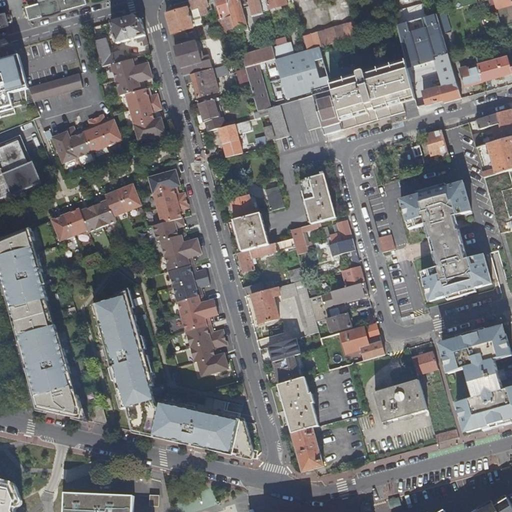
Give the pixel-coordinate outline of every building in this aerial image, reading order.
[(39,0),(39,1),(35,4),(29,6),(29,8),(31,18),(34,19),(88,4),(86,0),(39,0)] [(195,0),(193,0),(189,1),(191,9),(196,28),(203,26),(198,10),(195,0)] [(206,0),(195,0),(198,10),(209,7),(206,0)] [(227,0),(215,0),(221,18),(218,19),(219,21),(221,21),(226,35),(236,32),(227,0)] [(227,0),(236,32),(240,45),(249,43),(238,4),(240,3),(239,0),(247,0),(255,28),(261,26),(264,37),(269,36),(262,8),(260,0),(227,0)] [(260,0),(262,8),(268,7),(269,11),(287,6),(285,0),(260,0)] [(453,0),(456,10),(461,9),(477,4),(475,0),(453,0)] [(403,25),(427,18),(423,5),(392,14),(396,27),(403,25)] [(166,15),(175,49),(197,43),(195,36),(181,40),(179,32),(193,28),(188,9),(166,15)] [(188,9),(193,28),(196,28),(191,9),(188,9)] [(457,100),(461,99),(443,35),(439,20),(437,15),(427,18),(403,25),(396,27),(406,65),(434,57),(435,60),(443,88),(423,93),(427,106),(443,102),(444,104),(450,103),(457,100)] [(115,22),(111,23),(117,44),(133,40),(134,43),(143,41),(144,47),(149,46),(141,20),(135,16),(115,22)] [(439,20),(443,35),(451,33),(447,18),(439,20)] [(307,52),(320,49),(357,38),(353,24),(303,38),(307,52)] [(203,28),(207,40),(216,38),(213,25),(203,28)] [(273,50),(276,61),(289,58),(285,40),(271,44),(272,48),(273,50)] [(95,44),(102,68),(112,66),(112,65),(110,57),(106,41),(95,44)] [(179,62),(183,78),(191,76),(212,70),(210,61),(204,63),(201,52),(199,52),(197,43),(175,49),(178,58),(179,62)] [(243,56),(244,59),(273,50),(272,48),(243,56)] [(336,133),(344,131),(344,130),(331,88),(320,49),(307,52),(289,58),(276,61),(271,63),(263,65),(274,103),(303,94),(304,99),(313,97),(322,128),(324,137),(336,133)] [(256,67),(263,65),(271,63),(276,61),(273,50),(244,59),(244,61),(246,69),(256,67)] [(123,53),(110,57),(112,65),(126,62),(123,53)] [(0,115),(1,119),(16,114),(15,108),(28,104),(26,90),(29,89),(20,56),(1,61),(0,55),(0,115)] [(422,63),(435,60),(434,57),(406,65),(407,68),(416,65),(422,63)] [(478,67),(483,83),(511,74),(511,69),(511,70),(509,58),(478,67)] [(112,65),(112,66),(116,81),(150,71),(149,64),(139,67),(134,68),(132,60),(126,62),(112,65)] [(402,102),(416,98),(407,68),(406,65),(366,77),(365,75),(363,74),(359,74),(358,77),(358,79),(331,88),(344,130),(379,119),(378,116),(391,112),(392,115),(405,111),(402,102)] [(212,70),(191,76),(197,99),(219,93),(215,79),(227,76),(224,67),(212,70)] [(246,69),(252,89),(258,112),(267,109),(268,109),(256,67),(246,69)] [(465,88),(483,83),(478,67),(467,70),(466,68),(460,70),(465,88)] [(150,71),(116,81),(119,92),(140,86),(139,83),(143,82),(153,79),(150,71)] [(80,75),(29,89),(35,102),(84,89),(80,75)] [(140,86),(119,92),(121,97),(126,95),(141,91),(140,86)] [(146,90),(145,90),(141,91),(126,95),(131,111),(159,103),(157,96),(151,97),(148,98),(146,90)] [(309,132),(322,128),(313,97),(304,99),(300,100),(309,132)] [(212,132),(219,130),(225,128),(223,119),(220,120),(214,99),(199,104),(204,124),(206,123),(209,132),(212,132)] [(161,110),(159,103),(131,111),(135,126),(155,121),(153,113),(156,112),(161,110)] [(289,137),(280,106),(268,109),(267,109),(269,116),(276,141),(289,137)] [(258,112),(260,119),(269,116),(267,109),(258,112)] [(485,179),(511,171),(511,114),(511,111),(497,115),(500,125),(499,125),(504,141),(497,143),(484,146),(476,148),(485,179)] [(392,117),(392,115),(391,112),(378,116),(379,119),(379,121),(392,117)] [(500,125),(497,115),(488,118),(477,121),(480,130),(492,127),(499,125),(500,125)] [(123,141),(122,140),(119,131),(115,121),(107,124),(106,121),(104,116),(96,119),(108,147),(123,141)] [(93,153),(108,147),(96,119),(90,121),(92,127),(93,130),(85,133),(93,153)] [(166,134),(161,119),(158,120),(155,121),(135,126),(139,142),(166,134)] [(242,132),(253,129),(250,119),(239,122),(242,132)] [(219,130),(227,159),(243,155),(235,125),(225,128),(219,130)] [(497,143),(504,141),(499,125),(492,127),(497,143)] [(78,158),(78,159),(93,153),(85,133),(77,136),(76,133),(74,127),(67,130),(68,132),(78,158)] [(263,129),(265,138),(266,141),(275,139),(271,127),(263,129)] [(441,131),(426,136),(432,157),(441,154),(444,163),(450,161),(441,131)] [(78,158),(68,132),(53,138),(63,164),(78,158)] [(473,135),(476,148),(484,146),(480,133),(473,135)] [(255,140),(257,151),(268,148),(266,141),(265,138),(255,140)] [(20,142),(0,150),(0,199),(37,184),(20,142)] [(419,146),(412,148),(414,158),(422,156),(419,146)] [(177,187),(181,186),(176,171),(150,178),(154,193),(174,188),(177,187)] [(511,231),(511,171),(485,179),(493,208),(500,234),(502,234),(511,231)] [(317,224),(337,219),(324,173),(321,174),(322,176),(301,182),(311,225),(317,224)] [(426,225),(426,227),(438,268),(436,271),(433,270),(425,272),(427,280),(423,281),(429,302),(446,298),(458,294),(475,289),(492,285),(483,256),(467,260),(455,218),(455,217),(454,214),(461,212),(462,216),(465,215),(472,213),(463,183),(447,188),(432,192),(418,196),(401,201),(407,223),(411,222),(413,229),(421,227),(423,224),(426,225)] [(139,198),(134,185),(120,190),(128,211),(142,206),(139,198)] [(265,190),(271,211),(284,207),(279,187),(265,190)] [(174,188),(154,193),(159,209),(187,201),(185,193),(179,195),(176,196),(174,188)] [(128,211),(120,190),(112,193),(106,196),(107,198),(108,201),(114,217),(128,211)] [(231,202),(236,221),(255,215),(250,196),(231,202)] [(94,206),(103,227),(116,221),(114,217),(108,201),(100,204),(94,206)] [(189,208),(187,201),(159,209),(163,224),(183,218),(181,213),(180,210),(185,209),(189,208)] [(88,230),(89,232),(103,227),(94,206),(88,209),(80,212),(88,230)] [(79,209),(66,214),(75,236),(88,230),(80,212),(79,209)] [(75,236),(66,214),(53,220),(61,241),(75,236)] [(234,221),(242,253),(265,247),(269,245),(261,214),(255,215),(236,221),(234,221)] [(185,226),(183,218),(163,224),(154,226),(158,242),(161,241),(179,236),(177,231),(177,228),(181,227),(185,226)] [(349,225),(348,222),(337,225),(340,234),(330,236),(332,246),(353,240),(349,225)] [(318,228),(317,224),(311,225),(291,231),(293,239),(297,255),(307,252),(302,233),(312,231),(318,228)] [(32,229),(0,241),(0,272),(8,301),(38,410),(82,421),(84,413),(79,397),(78,397),(75,398),(72,386),(71,386),(68,375),(72,374),(65,350),(60,351),(57,340),(59,339),(56,327),(52,328),(49,319),(44,301),(48,300),(41,273),(43,272),(40,260),(36,261),(31,241),(35,241),(32,229)] [(511,231),(502,234),(511,266),(511,231)] [(183,241),(182,235),(179,236),(161,241),(165,256),(200,247),(198,239),(188,242),(187,242),(183,241)] [(391,235),(379,239),(383,254),(395,250),(391,235)] [(353,240),(332,246),(329,246),(333,257),(352,252),(354,259),(358,257),(355,246),(353,240)] [(40,260),(35,241),(31,241),(36,261),(40,260)] [(317,250),(329,246),(328,241),(315,244),(317,250)] [(242,253),(238,254),(244,273),(255,270),(252,259),(276,252),(275,249),(282,247),(282,245),(284,244),(283,242),(269,245),(265,247),(242,253)] [(202,254),(200,247),(165,256),(170,272),(190,266),(189,260),(191,257),(193,257),(202,254)] [(299,260),(300,266),(311,264),(307,252),(297,255),(299,260)] [(292,283),(304,280),(304,279),(300,266),(299,260),(287,264),(292,283)] [(190,266),(170,272),(174,287),(209,277),(207,270),(197,272),(195,273),(192,271),(190,266)] [(347,287),(365,282),(362,271),(361,268),(343,273),(347,287)] [(211,285),(209,277),(174,287),(178,302),(199,296),(198,291),(199,288),(201,287),(211,285)] [(291,284),(279,287),(280,295),(281,299),(294,295),(306,336),(319,332),(316,322),(309,298),(304,280),(292,283),(291,284)] [(245,288),(248,296),(252,295),(275,288),(273,282),(263,283),(245,288)] [(359,298),(368,295),(365,282),(347,287),(331,292),(335,305),(344,302),(344,300),(359,296),(359,298)] [(275,288),(252,295),(256,309),(255,310),(257,316),(258,316),(260,324),(280,318),(274,297),(280,295),(279,287),(275,288)] [(458,294),(459,298),(476,293),(475,289),(458,294)] [(193,446),(252,459),(254,450),(249,433),(257,431),(255,424),(225,418),(225,417),(170,405),(169,406),(162,405),(161,408),(157,407),(151,387),(154,386),(128,292),(96,305),(124,410),(128,409),(134,432),(193,446)] [(327,319),(329,318),(326,307),(324,307),(321,295),(309,298),(316,322),(327,319)] [(199,296),(178,302),(182,317),(217,307),(215,300),(205,303),(203,303),(200,302),(199,296)] [(56,327),(56,325),(48,300),(44,301),(49,319),(52,328),(56,327)] [(219,315),(217,307),(182,317),(186,332),(207,326),(206,321),(208,318),(210,318),(219,315)] [(351,327),(348,313),(329,318),(327,319),(331,333),(351,327)] [(364,327),(341,333),(347,354),(358,351),(359,353),(362,352),(364,361),(385,355),(381,341),(369,345),(367,339),(380,336),(379,334),(376,323),(364,327)] [(207,326),(186,332),(191,347),(225,338),(223,330),(214,333),(212,333),(209,332),(207,326)] [(458,340),(455,341),(463,370),(467,368),(475,398),(471,399),(479,428),(484,426),(511,418),(511,387),(504,390),(501,380),(495,382),(494,377),(496,377),(494,370),(498,369),(495,360),(511,355),(511,352),(511,348),(507,349),(505,342),(509,341),(507,333),(504,334),(503,327),(487,332),(458,340)] [(458,340),(487,332),(486,329),(478,331),(458,337),(458,340)] [(323,348),(320,338),(319,332),(306,336),(294,339),(299,355),(323,348)] [(227,345),(225,338),(191,347),(195,362),(198,361),(220,355),(219,350),(221,347),(227,345)] [(463,370),(455,341),(443,344),(445,351),(443,352),(445,359),(449,358),(450,365),(447,366),(449,373),(463,370)] [(267,357),(269,363),(274,362),(286,358),(284,352),(267,357)] [(420,357),(412,359),(419,380),(421,389),(429,387),(425,374),(439,369),(434,353),(423,356),(423,354),(419,355),(420,357)] [(225,354),(220,355),(198,361),(202,376),(229,368),(225,354)] [(274,362),(280,385),(301,379),(294,356),(286,358),(274,362)] [(75,398),(78,397),(72,374),(68,375),(71,386),(72,386),(75,398)] [(311,396),(306,377),(301,379),(280,385),(279,385),(292,429),(293,433),(314,428),(320,426),(319,422),(314,406),(316,405),(313,396),(311,396)] [(421,389),(419,380),(375,392),(384,423),(428,411),(421,389)] [(93,423),(106,420),(100,398),(87,402),(93,423)] [(479,428),(471,399),(458,403),(460,411),(463,410),(466,417),(462,418),(464,425),(466,425),(468,431),(479,428)] [(507,424),(511,422),(511,418),(484,426),(485,430),(507,424)] [(293,433),(305,473),(325,467),(314,428),(293,433)] [(459,437),(457,430),(435,436),(437,443),(455,438),(459,437)] [(18,483),(0,478),(0,511),(22,511),(20,498),(18,483)] [(133,511),(134,497),(66,495),(65,511),(133,511)] [(160,496),(159,496),(159,497),(151,497),(151,496),(150,496),(149,507),(159,507),(160,496)] [(511,511),(511,502),(510,499),(497,507),(495,504),(481,511),(446,511),(444,511),(511,511)]
